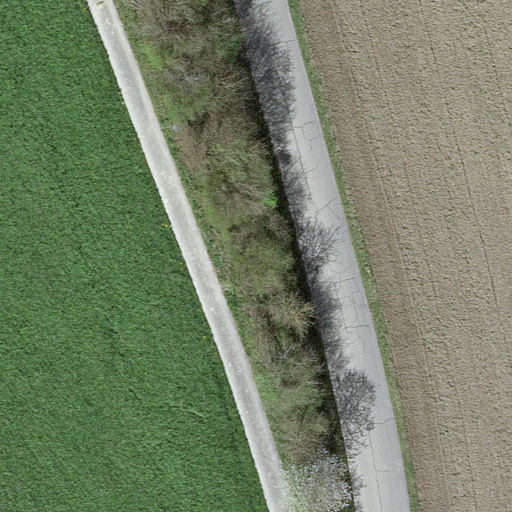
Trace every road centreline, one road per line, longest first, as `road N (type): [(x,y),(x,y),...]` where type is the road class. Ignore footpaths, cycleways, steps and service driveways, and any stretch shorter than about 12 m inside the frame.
road 1 (track): [(272,511),(98,0)]
road 2 (unclassified): [(368,511),(347,353),(247,0)]
